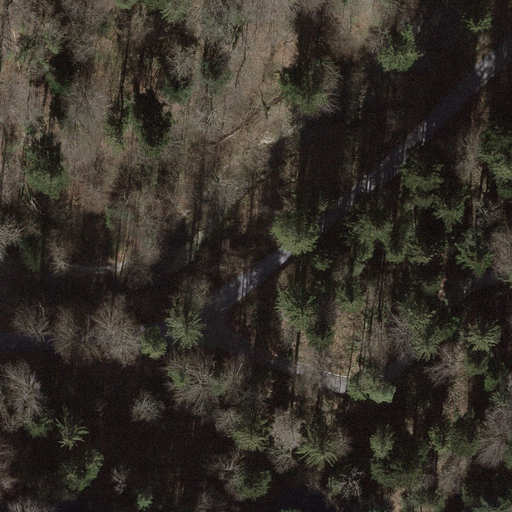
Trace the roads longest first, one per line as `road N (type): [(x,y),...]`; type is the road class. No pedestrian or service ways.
road 1 (track): [(511,43),(326,223),(206,320)]
road 2 (track): [(511,270),(468,281),(410,364),(374,386),(339,384),(235,347),(206,320)]
road 3 (track): [(206,320),(125,339),(0,343)]
